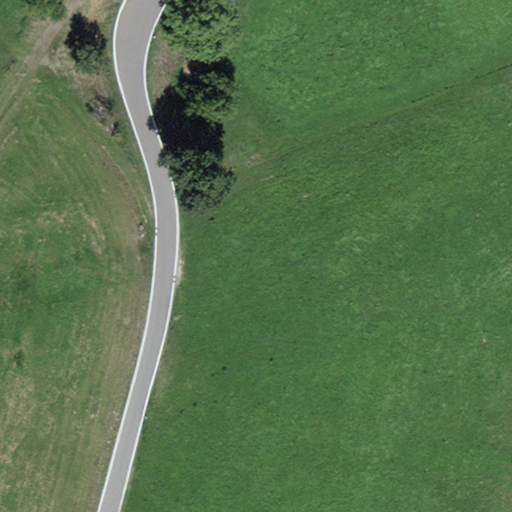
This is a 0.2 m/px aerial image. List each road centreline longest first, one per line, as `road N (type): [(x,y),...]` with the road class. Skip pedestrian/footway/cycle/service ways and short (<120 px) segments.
road 1 (tertiary): [(145,0),(129,58),(165,195),(166,256),(108,511)]
road 2 (track): [(166,256),(131,179),(39,53)]
